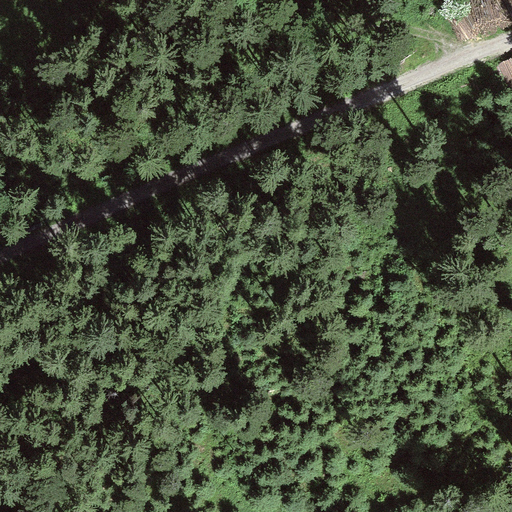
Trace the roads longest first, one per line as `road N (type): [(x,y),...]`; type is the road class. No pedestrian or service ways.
road 1 (track): [(511,41),(256,138),(0,251)]
road 2 (track): [(485,50),(294,0)]
